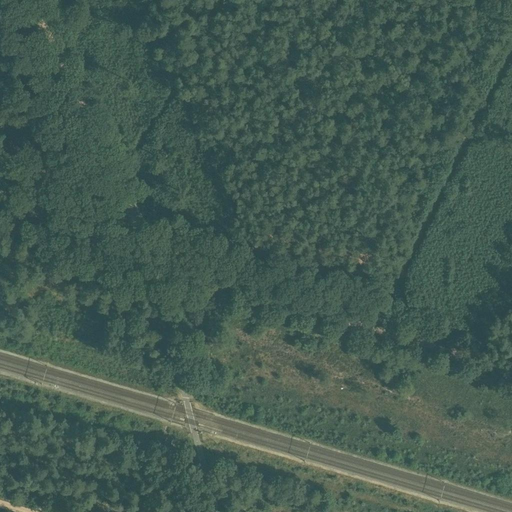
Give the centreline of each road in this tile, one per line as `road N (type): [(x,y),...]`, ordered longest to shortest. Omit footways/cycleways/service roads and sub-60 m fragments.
road 1 (track): [(511,371),(142,260)]
road 2 (track): [(511,45),(397,279),(363,327)]
road 3 (track): [(134,228),(31,0)]
road 4 (track): [(218,0),(159,115),(112,171)]
road 5 (track): [(142,260),(0,229)]
